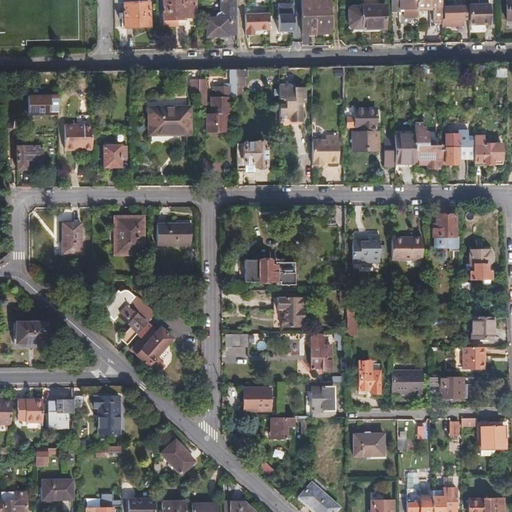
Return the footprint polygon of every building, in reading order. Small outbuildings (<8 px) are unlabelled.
[(172,19),(192,18),(191,0),(156,0),(157,19),(158,19),(158,26),(172,25),(172,19)] [(234,38),(233,0),(218,0),(217,2),(217,13),(212,17),(211,21),(203,22),(204,38),(234,38)] [(300,1),(300,36),(330,35),(328,0),(310,0),(311,1),(300,1)] [(412,6),(411,0),(387,0),(387,12),(394,12),(394,2),(398,2),(398,18),(412,18),(412,9),(412,6)] [(411,0),(412,6),(429,6),(429,9),(429,22),(438,22),(437,0),(411,0)] [(144,25),(144,1),(119,1),(119,11),(113,11),(113,17),(118,16),(119,25),(144,25)] [(382,4),(359,5),(360,28),(374,27),(374,28),(383,28),(382,4)] [(486,4),(465,4),(465,24),(487,24),(486,4)] [(277,34),(292,34),(291,5),(276,6),(277,34)] [(360,28),(359,5),(349,5),(346,9),(346,25),(350,28),(360,28)] [(440,7),(440,25),(459,25),(459,6),(440,7)] [(271,34),(270,12),(245,13),(246,35),(271,34)] [(408,86),(407,66),(393,66),(393,86),(408,86)] [(243,69),(231,69),(231,78),(232,96),(232,97),(238,97),(238,88),(241,88),(241,78),(243,78),(243,69)] [(232,96),(231,78),(225,78),(225,85),(219,85),(219,87),(211,87),(211,98),(207,98),(207,114),(201,115),(202,132),(222,132),(222,115),(225,115),(225,103),(222,103),(222,98),(227,98),(227,96),(232,96)] [(194,87),(194,80),(184,81),(184,93),(194,93),(194,87)] [(291,85),(275,85),(275,99),(282,99),(282,105),(276,105),(276,118),(287,118),(287,122),(299,122),(299,108),(297,108),(297,103),(298,103),(302,103),(302,88),(291,88),(291,85)] [(59,116),(58,93),(28,93),(28,116),(59,116)] [(143,101),(142,108),(182,110),(182,103),(143,101)] [(182,110),(142,108),(141,136),(188,139),(189,110),(182,110)] [(373,127),(373,110),(362,110),(362,118),(344,117),(344,126),(357,126),(357,132),(351,132),(351,149),(372,149),(372,133),(370,133),(370,126),(373,127)] [(412,138),(412,161),(416,161),(416,166),(418,166),(424,166),(424,170),(437,170),(437,161),(439,161),(439,150),(439,145),(426,145),(426,131),(423,131),(423,127),(420,127),(420,123),(412,123),(412,138)] [(88,151),(88,126),(60,126),(60,150),(78,150),(78,151),(88,151)] [(439,150),(439,161),(439,166),(444,166),(444,167),(457,167),(457,160),(473,161),(473,141),(473,140),(466,140),(466,134),(456,134),(456,138),(443,138),(443,150),(439,150)] [(322,140),(308,140),(308,165),(319,165),(319,163),(319,161),(325,161),(325,163),(334,163),(335,136),(322,136),(322,140)] [(392,166),(412,166),(412,161),(412,138),(392,138),(392,142),(392,166)] [(35,142),(35,140),(12,139),(11,168),(22,168),(22,163),(38,163),(39,142),(35,142)] [(473,161),(473,166),(499,166),(499,146),(484,146),(484,141),(473,141),(473,161)] [(382,168),(392,168),(392,166),(392,142),(382,142),(382,168)] [(262,143),(232,143),(232,169),(241,169),(241,162),(250,162),(250,166),(262,166),(262,143)] [(123,162),(123,146),(99,146),(99,167),(116,167),(116,162),(123,162)] [(241,169),(241,171),(250,171),(250,166),(250,162),(241,162),(241,169)] [(446,250),(446,253),(456,253),(456,239),(454,239),(454,217),(434,217),(434,227),(430,227),(430,239),(432,239),(432,250),(435,250),(446,250)] [(139,252),(139,218),(113,218),(113,227),(115,227),(115,252),(139,252)] [(331,226),(331,218),(322,218),(322,227),(331,226)] [(186,245),(186,221),(173,221),(173,223),(153,223),(153,245),(186,245)] [(77,253),(77,223),(59,223),(59,253),(77,253)] [(375,262),(375,236),(364,236),(364,241),(348,241),(348,262),(375,262)] [(419,237),(388,237),(388,259),(419,259),(419,237)] [(488,253),(485,250),(466,250),(466,278),(474,279),(474,282),(478,281),(478,279),(488,279),(488,270),(484,270),(484,263),(487,260),(488,253)] [(289,286),(289,263),(271,262),(271,266),(265,266),(265,260),(241,260),(241,281),(274,281),(274,286),(289,286)] [(469,281),(456,281),(456,290),(469,290),(469,281)] [(117,337),(123,343),(130,334),(142,322),(150,313),(123,289),(120,289),(118,292),(115,290),(98,308),(110,319),(115,315),(126,325),(124,327),(126,329),(117,337)] [(298,298),(274,299),(274,311),(278,311),(278,328),(298,328),(299,321),(300,319),(300,312),(298,309),(298,298)] [(168,316),(187,316),(187,304),(168,304),(168,316)] [(351,335),(351,318),(349,318),(342,318),(342,334),(342,335),(351,335)] [(489,339),(489,318),(468,318),(468,339),(489,339)] [(142,322),(130,334),(135,337),(125,349),(151,373),(159,365),(150,357),(167,339),(155,328),(153,330),(142,322)] [(44,333),(44,323),(12,323),(11,343),(30,343),(41,343),(41,333),(44,333)] [(342,351),(342,335),(342,334),(331,334),(331,341),(335,341),(335,351),(342,351)] [(243,335),(228,335),(228,336),(220,336),(220,348),(243,348),(243,343),(243,335)] [(322,336),(310,335),(311,370),(322,370),(322,373),(330,373),(330,363),(328,363),(328,349),(322,349),(322,336)] [(477,361),(477,348),(459,348),(459,370),(480,370),(480,361),(477,361)] [(369,371),(369,360),(354,360),(355,389),(366,389),(366,393),(376,393),(375,371),(369,371)] [(342,383),(342,371),(339,371),(339,376),(337,376),(332,376),(332,383),(342,383)] [(419,371),(388,371),(388,392),(419,392),(419,371)] [(459,399),(459,377),(434,377),(434,399),(459,399)] [(267,411),(266,388),(239,389),(239,402),(245,402),(245,411),(267,411)] [(308,419),(331,419),(331,410),(329,410),(328,388),(308,388),(308,419)] [(80,395),(70,395),(70,400),(70,403),(70,411),(80,411),(80,395)] [(115,433),(115,397),(90,397),(90,408),(95,408),(95,433),(115,433)] [(38,422),(37,399),(25,400),(14,400),(14,420),(23,420),(23,422),(38,422)] [(70,415),(70,411),(70,403),(63,403),(63,400),(57,400),(52,400),(52,403),(45,403),(45,422),(45,427),(45,429),(64,429),(64,415),(70,415)] [(265,440),(281,441),(282,427),(289,427),(289,418),(268,418),(267,429),(266,429),(265,440)] [(455,436),(455,423),(447,423),(447,436),(455,436)] [(474,427),(474,450),(488,450),(500,450),(500,438),(498,438),(498,427),(474,427)] [(380,456),(379,435),(349,435),(349,456),(380,456)] [(193,462),(173,440),(159,452),(179,474),(193,462)] [(288,449),(303,450),(304,441),(288,441),(288,449)] [(53,457),(53,451),(32,452),(32,468),(42,468),(42,457),(53,457)] [(272,472),(264,463),(258,468),(267,477),(272,472)] [(70,499),(70,481),(39,481),(39,500),(70,499)] [(312,511),(330,511),(335,507),(307,483),(295,496),(312,511)] [(426,498),(426,511),(450,511),(451,490),(438,490),(438,492),(426,492),(426,498)] [(0,491),(0,500),(0,501),(0,511),(22,511),(22,491),(0,491)] [(102,505),(114,505),(114,494),(102,494),(102,505)] [(400,511),(426,511),(426,498),(413,498),(413,502),(401,502),(400,511)] [(124,511),(151,511),(151,500),(125,500),(124,511)] [(498,511),(498,500),(463,500),(462,511),(491,511),(498,511)] [(388,511),(388,501),(366,501),(366,511),(388,511)] [(158,511),(183,511),(183,502),(159,503),(158,511)] [(251,511),(242,503),(227,504),(227,505),(226,505),(225,511),(251,511)]
